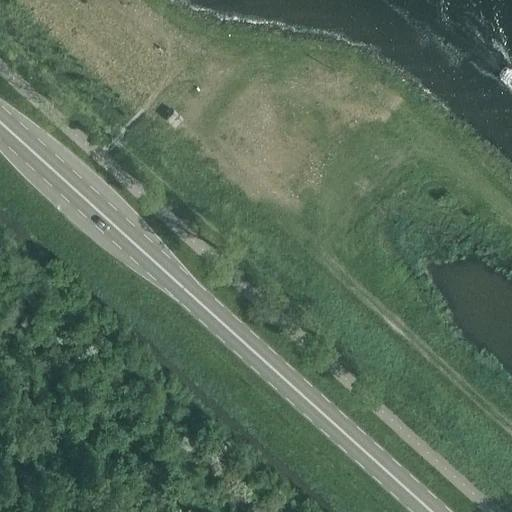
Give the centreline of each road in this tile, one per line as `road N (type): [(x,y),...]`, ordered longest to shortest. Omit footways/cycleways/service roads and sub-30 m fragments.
road 1 (primary): [(430,511),(0,122)]
road 2 (track): [(511,426),(339,273),(321,253),(309,211),(313,191),(348,146),(392,125),(432,140),(511,213)]
